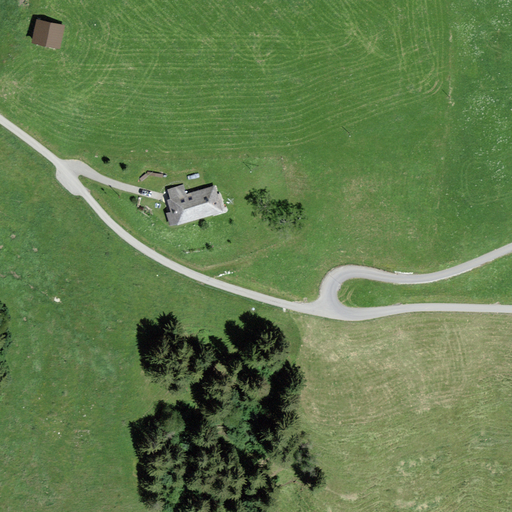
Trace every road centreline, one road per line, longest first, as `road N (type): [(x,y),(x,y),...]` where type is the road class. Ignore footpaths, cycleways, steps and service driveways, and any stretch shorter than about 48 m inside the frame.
road 1 (track): [(335,307),(290,307),(173,267),(127,239),(60,163),(0,120)]
road 2 (unclassified): [(511,309),(348,314),(328,293),(347,271),(430,277),(511,248)]
